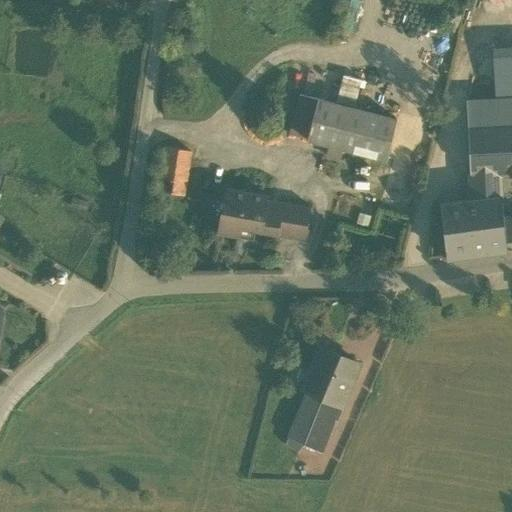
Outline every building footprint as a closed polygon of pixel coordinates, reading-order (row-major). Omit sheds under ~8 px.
[(511,45),(493,47),(496,98),(511,97),(511,45)] [(337,101),(355,106),(362,80),(344,75),(337,101)] [(341,148),(387,160),(397,119),(300,94),(289,134),(341,147),(341,148)] [(511,125),(511,97),(496,98),(467,99),(468,128),(511,125)] [(511,125),(468,128),(470,172),(498,170),(511,169),(511,125)] [(155,189),(180,194),(190,151),(165,145),(155,189)] [(501,194),(498,170),(470,172),(472,198),(501,194)] [(218,233),(240,237),(241,233),(254,235),(255,230),(278,234),(282,210),(266,207),(268,200),(268,196),(226,188),(218,233)] [(440,203),(448,258),(506,250),(504,223),(501,194),(472,198),(440,203)] [(311,208),(268,200),(266,207),(282,210),(309,215),(311,208)] [(278,234),(305,238),(309,215),(282,210),(278,234)] [(335,410),(341,412),(343,406),(361,365),(319,347),(302,388),(307,390),(335,402),(333,409),(335,410)] [(289,434),(319,447),(335,410),(333,409),(335,402),(307,390),(289,434)]
